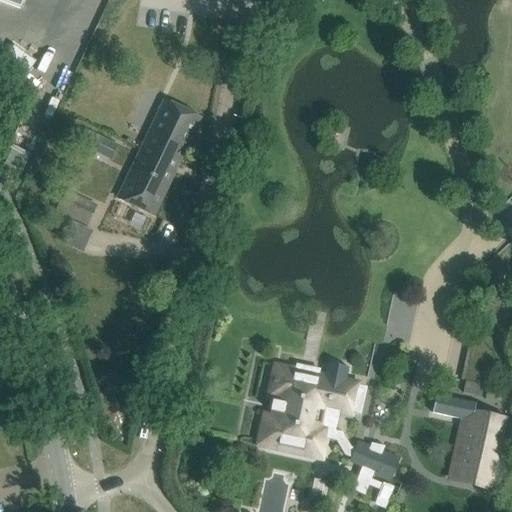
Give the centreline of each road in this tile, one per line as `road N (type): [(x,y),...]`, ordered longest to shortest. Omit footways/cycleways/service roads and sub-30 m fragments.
road 1 (unclassified): [(140,467),(154,449),(184,329),(249,0)]
road 2 (tertiary): [(65,489),(48,391),(0,257)]
